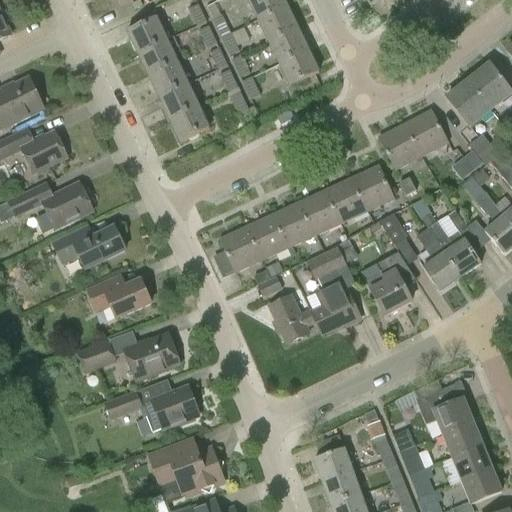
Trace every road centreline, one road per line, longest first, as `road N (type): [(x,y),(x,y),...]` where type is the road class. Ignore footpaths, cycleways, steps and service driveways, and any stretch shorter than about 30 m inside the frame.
road 1 (residential): [(258,432),(477,322)]
road 2 (residential): [(163,210),(183,235),(258,432)]
road 3 (residential): [(163,210),(371,100)]
road 4 (residential): [(77,41),(163,210)]
road 5 (residential): [(371,100),(400,93),(511,7)]
